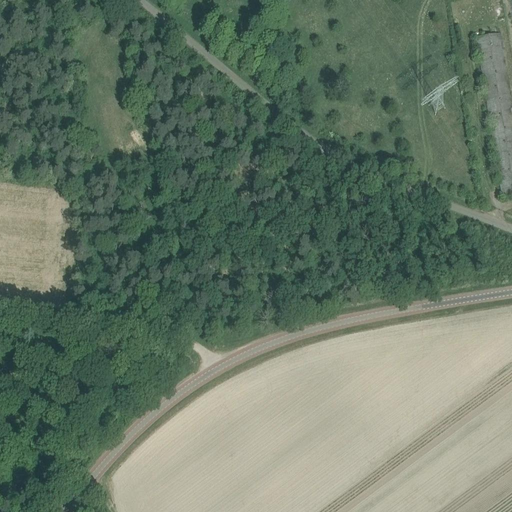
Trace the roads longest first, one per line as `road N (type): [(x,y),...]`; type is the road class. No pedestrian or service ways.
road 1 (tertiary): [(69,511),(154,414),(219,368),(367,315),(511,291)]
road 2 (unclassified): [(511,229),(341,159),(139,0)]
road 3 (track): [(0,320),(185,343),(219,368)]
